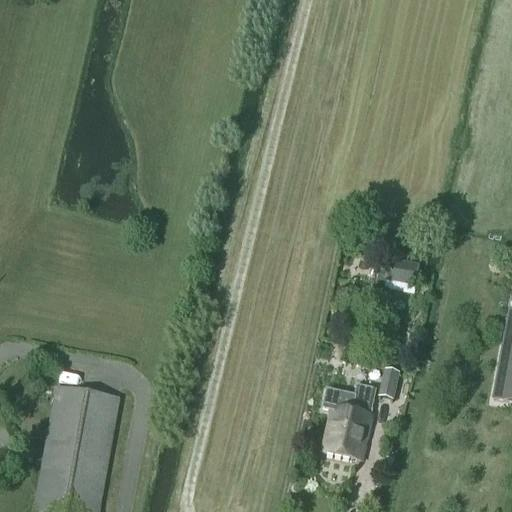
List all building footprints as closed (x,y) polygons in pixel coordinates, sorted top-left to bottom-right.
[(415,288),(418,266),(389,261),(385,283),(415,288)] [(511,313),(509,313),(492,403),(511,406),(511,313)] [(393,403),(399,377),(383,374),(381,383),(382,383),(378,400),(393,403)] [(332,416),(329,427),(367,436),(371,419),(369,419),(375,393),(356,388),(353,399),(325,393),(320,413),(332,416)] [(98,511),(118,403),(55,392),(34,511),(98,511)] [(360,465),(367,436),(329,427),(322,457),(360,465)]
